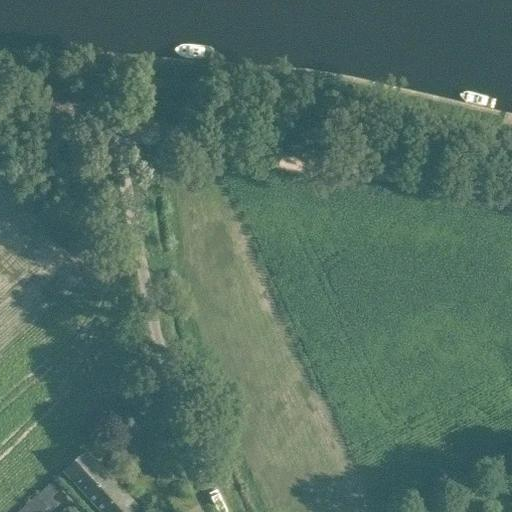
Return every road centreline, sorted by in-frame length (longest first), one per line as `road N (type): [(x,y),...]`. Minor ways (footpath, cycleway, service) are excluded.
road 1 (unclassified): [(243,511),(212,438),(125,120)]
road 2 (unclassified): [(125,120),(312,164),(511,187)]
road 3 (unclassified): [(0,111),(94,111),(125,120)]
